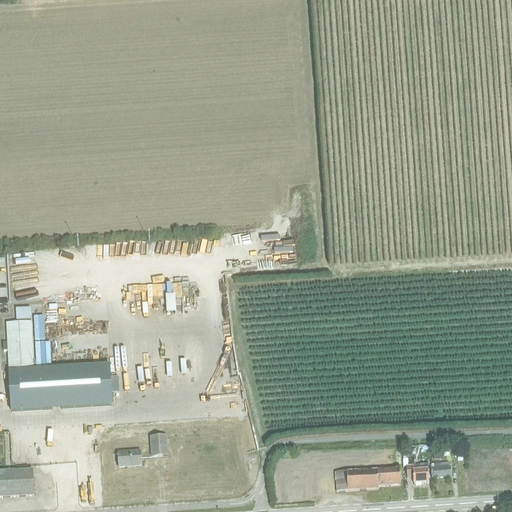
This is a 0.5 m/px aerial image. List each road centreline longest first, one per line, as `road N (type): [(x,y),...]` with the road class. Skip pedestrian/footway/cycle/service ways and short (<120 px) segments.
road 1 (unknown): [(0,418),(141,408),(186,393),(213,368)]
road 2 (secondary): [(347,511),(511,501)]
